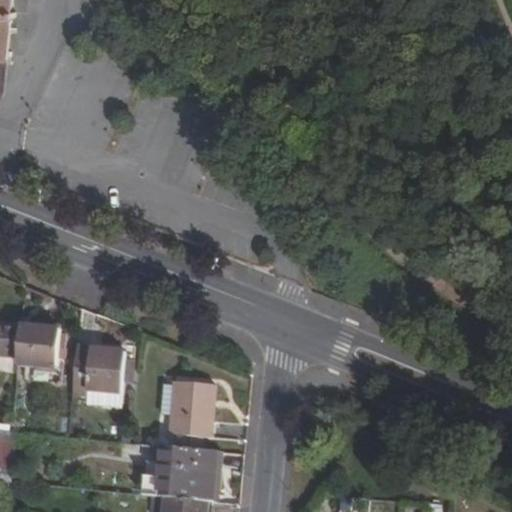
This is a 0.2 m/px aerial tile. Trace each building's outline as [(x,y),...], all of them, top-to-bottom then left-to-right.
[(0,0),(0,60),(11,62),(17,0),(0,0)] [(60,324),(19,320),(19,325),(59,329),(60,324)] [(0,356),(16,357),(19,325),(0,323),(0,356)] [(16,357),(14,365),(55,369),(59,329),(19,325),(16,357)] [(127,353),(75,349),(71,394),(86,396),(87,392),(124,395),(127,353)] [(202,439),(215,440),(219,387),(176,383),(170,437),(202,439)] [(0,430),(0,447),(11,449),(13,433),(0,430)] [(169,450),(201,453),(202,439),(170,437),(169,450)] [(220,471),(221,454),(201,453),(169,450),(151,448),(150,463),(160,465),(159,479),(157,500),(164,501),(207,505),(210,505),(213,471),(220,471)] [(0,462),(0,476),(8,477),(9,463),(0,462)] [(210,505),(217,506),(220,471),(213,471),(210,505)] [(144,477),(142,498),(157,500),(159,479),(144,477)] [(206,511),(207,505),(164,501),(162,511),(206,511)]
